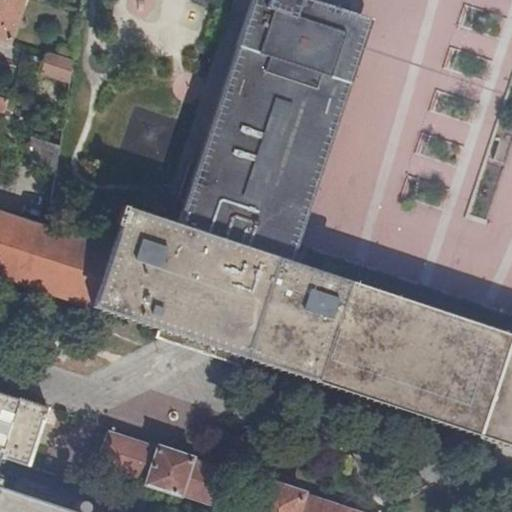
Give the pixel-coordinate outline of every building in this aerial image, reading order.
[(0,0),(0,42),(7,45),(21,0),(0,0)] [(91,309),(244,359),(246,353),(511,440),(511,345),(295,274),(297,267),(276,259),(331,94),(336,77),(347,46),(326,39),(329,29),(316,24),(319,15),(300,9),(297,17),(292,16),(296,0),(261,0),(259,8),(280,16),(278,23),(258,16),(241,67),(189,230),(124,209),(123,211),(119,209),(113,228),(117,230),(91,309)] [(70,68),(71,63),(64,62),(47,56),(41,75),(68,83),(70,68)] [(25,165),(54,174),(59,148),(28,137),(24,165),(25,165)] [(22,179),(53,188),(53,185),(54,174),(25,165),(24,165),(22,179)] [(0,278),(89,308),(107,250),(0,213),(0,278)] [(46,408),(0,392),(0,457),(2,458),(3,458),(27,466),(46,408)] [(220,509),(227,511),(239,477),(191,461),(192,459),(156,447),(156,449),(108,433),(96,467),(144,483),(143,486),(179,498),(179,495),(220,509)] [(0,511),(74,511),(0,487),(0,466),(3,458),(2,458),(0,463),(0,511)] [(358,511),(264,481),(253,511),(358,511)]
